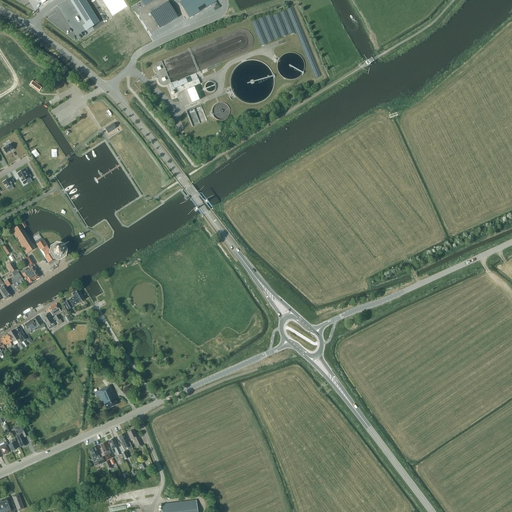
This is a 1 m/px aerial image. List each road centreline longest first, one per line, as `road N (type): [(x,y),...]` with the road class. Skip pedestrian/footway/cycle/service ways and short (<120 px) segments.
road 1 (tertiary): [(0,474),(275,350)]
road 2 (secondary): [(244,263),(104,87)]
road 3 (tertiary): [(330,322),(511,242)]
road 4 (unclassified): [(223,0),(217,16),(139,52),(104,87)]
road 5 (secondary): [(431,511),(357,413)]
